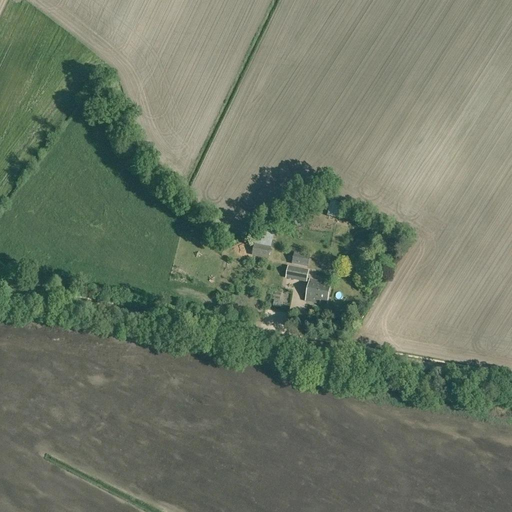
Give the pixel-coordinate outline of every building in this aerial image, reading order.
[(351,213),(329,208),(327,217),(348,221),(353,221),(376,234),(379,229),(351,213)] [(276,235),(304,227),(300,215),(272,222),(276,235)] [(269,260),(275,234),(258,230),(253,256),(269,260)] [(309,268),(311,257),(298,254),(296,266),(309,268)] [(307,283),(309,271),(288,267),(286,279),(307,283)] [(326,304),(330,286),(310,282),(307,300),(326,304)] [(298,318),(299,312),(289,310),(288,316),(298,318)]
